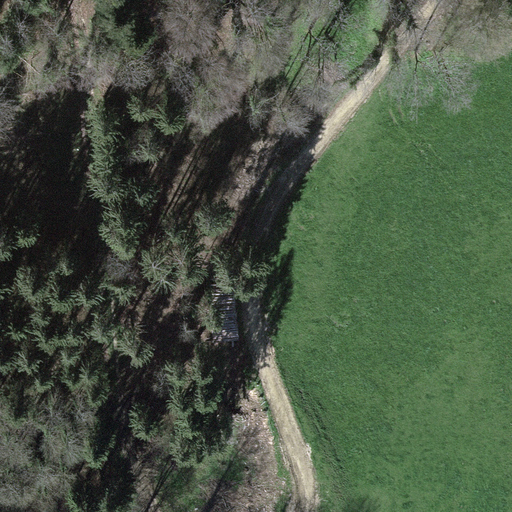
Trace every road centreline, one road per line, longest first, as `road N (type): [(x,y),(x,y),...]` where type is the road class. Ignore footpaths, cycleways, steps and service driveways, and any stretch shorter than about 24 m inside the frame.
road 1 (track): [(312,511),(317,442),(285,394),(258,329),(268,229),(335,107),(445,0)]
road 2 (track): [(78,0),(112,317),(140,502),(148,511)]
